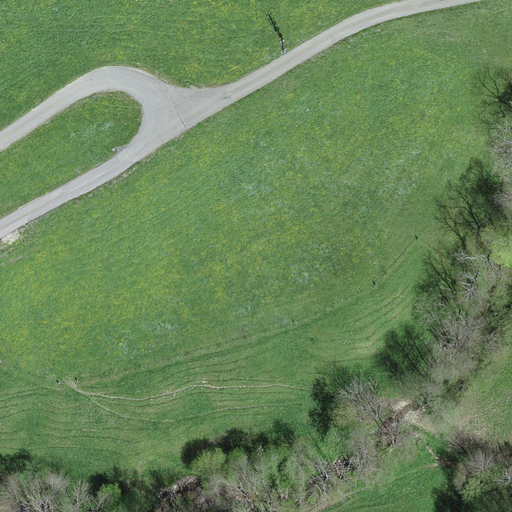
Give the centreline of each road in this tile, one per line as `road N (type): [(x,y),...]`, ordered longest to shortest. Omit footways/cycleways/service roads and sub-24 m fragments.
road 1 (unclassified): [(173,122),(356,22),(440,0)]
road 2 (unclassified): [(173,122),(137,85),(99,79),(0,140)]
road 3 (unclassified): [(0,229),(173,122)]
